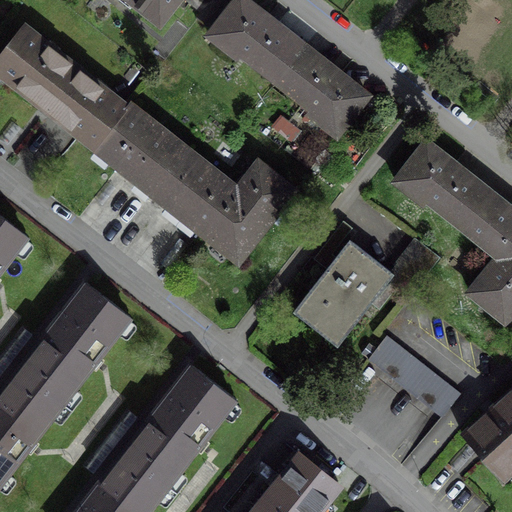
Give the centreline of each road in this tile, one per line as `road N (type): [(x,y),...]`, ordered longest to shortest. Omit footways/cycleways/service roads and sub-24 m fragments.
road 1 (residential): [(0,171),(420,511)]
road 2 (residential): [(304,0),(511,162)]
